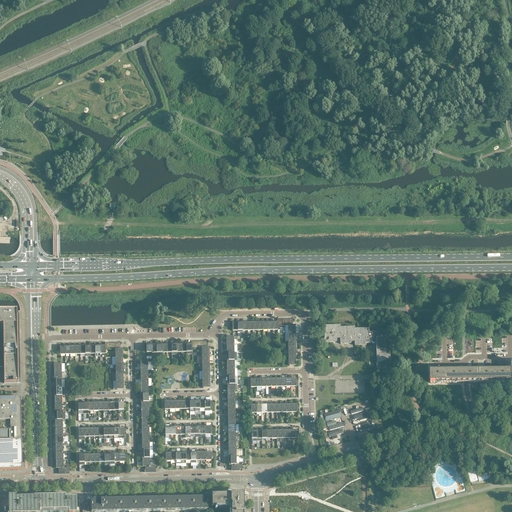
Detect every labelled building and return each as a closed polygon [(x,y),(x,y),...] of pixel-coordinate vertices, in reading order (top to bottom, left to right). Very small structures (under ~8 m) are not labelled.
[(20,377),(18,310),(0,310),(0,327),(3,328),(4,383),(9,383),(17,383),(17,378),(20,377)] [(391,339),(391,330),(376,331),(376,332),(369,333),(369,329),(355,329),(355,327),(340,328),(340,326),(326,326),(326,333),(325,333),(325,343),(337,342),(337,339),(340,339),(340,344),(351,344),(351,342),(355,342),(355,346),(366,346),(366,344),(376,344),(377,369),(390,369),(390,347),(393,347),(393,339),(391,339)] [(511,361),(511,364),(511,366),(509,366),(509,369),(495,370),(495,383),(501,382),(501,381),(506,381),(506,382),(511,382),(511,375),(511,374),(511,361)] [(447,383),(447,370),(430,370),(430,383),(447,383)] [(479,383),(479,370),(473,370),(470,370),(466,370),(463,370),(447,370),(447,383),(466,383),(468,383),(468,381),(471,381),(471,382),(471,381),(473,381),(473,382),(473,383),(479,383)] [(495,383),(495,370),(479,370),(479,383),(485,383),(485,381),(490,381),(490,383),(495,383)] [(0,470),(22,470),(20,398),(0,397),(0,470)] [(340,410),(324,413),(326,421),(342,418),(340,410)] [(345,427),(344,422),(337,424),(336,421),(327,423),(329,431),(345,427)] [(338,438),(337,435),(344,433),(343,429),(329,433),(330,437),(332,436),(333,439),(338,438)] [(479,475),(480,484),(490,482),(488,473),(479,475)] [(243,511),(243,494),(211,495),(211,507),(211,511),(243,511)] [(108,499),(93,500),(93,501),(91,501),(90,511),(91,511),(93,511),(207,510),(207,499),(204,499),(204,495),(135,496),(108,497),(108,499)] [(61,511),(62,510),(65,510),(64,511),(73,511),(74,510),(76,510),(76,497),(68,497),(65,498),(65,497),(65,496),(19,496),(19,498),(19,499),(17,499),(17,498),(16,498),(8,498),(8,500),(7,500),(7,501),(8,501),(8,503),(7,504),(8,504),(8,511),(31,511),(32,511),(35,511),(34,511),(35,511),(38,511),(37,511),(46,511),(47,510),(50,510),(49,511),(50,511),(50,510),(53,510),(52,511),(61,511)]
